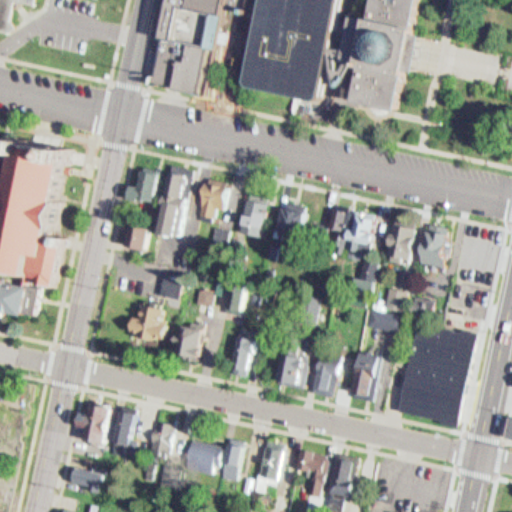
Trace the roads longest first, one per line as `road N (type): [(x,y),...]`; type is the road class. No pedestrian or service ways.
road 1 (tertiary): [(35,511),(145,0)]
road 2 (residential): [(511,461),(0,351)]
road 3 (tertiary): [(511,196),(0,87)]
road 4 (tertiary): [(467,511),(511,305)]
